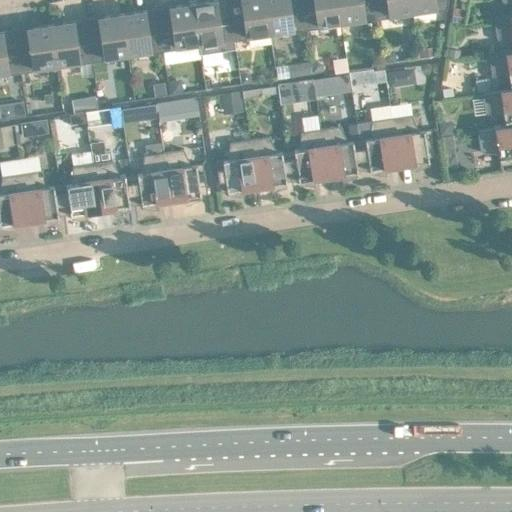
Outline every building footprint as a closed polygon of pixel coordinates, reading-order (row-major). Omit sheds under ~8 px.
[(196,0),(192,1),(198,40),(220,37),(220,41),(234,39),(228,0),(196,0)] [(228,0),(234,39),(248,37),(247,33),(269,30),(264,0),(228,0)] [(264,0),(269,30),(291,27),(292,30),(305,28),(301,0),(264,0)] [(301,0),(305,28),(341,23),(337,0),(301,0)] [(337,0),(341,23),(377,18),(373,0),(337,0)] [(373,0),(377,18),(390,16),(390,12),(412,9),(410,0),(373,0)] [(410,0),(412,9),(433,5),(434,9),(446,7),(447,0),(410,0)] [(159,5),(156,5),(163,49),(177,47),(176,44),(198,40),(192,1),(176,3),(176,2),(174,2),(174,5),(159,7),(159,5)] [(137,9),(121,11),(127,51),(149,48),(149,51),(163,49),(156,5),(154,5),(154,8),(139,10),(139,8),(136,8),(137,9)] [(452,5),(450,18),(459,20),(462,7),(452,5)] [(87,15),(85,16),(92,60),(105,58),(105,54),(127,51),(121,11),(105,14),(105,13),(103,13),(103,15),(88,18),(87,15)] [(511,39),(511,14),(494,17),(497,37),(511,39)] [(65,19),(50,22),(56,62),(77,58),(78,62),(92,60),(85,16),(83,16),(83,18),(68,21),(67,18),(65,19)] [(16,26),(14,26),(21,71),(34,69),(34,65),(56,62),(50,22),(34,24),(34,23),(32,24),(32,26),(16,28),(16,26)] [(0,69),(6,69),(7,73),(21,71),(14,26),(12,27),(12,29),(0,30),(0,69)] [(419,48),(420,55),(432,54),(430,46),(419,48)] [(449,46),(448,54),(458,56),(459,48),(449,46)] [(388,49),(382,49),(383,60),(395,58),(394,53),(388,49)] [(509,76),(510,87),(511,88),(511,87),(511,50),(488,54),(491,75),(509,76)] [(316,58),(311,59),(312,70),(323,68),(322,63),(316,58)] [(372,66),(370,66),(372,81),(386,79),(384,67),(372,69),(372,66)] [(400,67),(386,69),(388,84),(402,82),(400,67)] [(240,72),(242,81),(251,80),(249,70),(240,72)] [(324,75),(313,76),(313,78),(315,93),(329,91),(326,74),(324,75)] [(291,79),(277,81),(277,83),(279,101),(293,99),(291,81),(291,79)] [(154,85),(155,93),(165,91),(164,84),(154,85)] [(241,88),(243,96),(262,93),(260,85),(241,88)] [(452,85),(442,86),(443,95),(453,93),(452,85)] [(503,114),(505,124),(505,125),(511,124),(511,87),(511,88),(510,87),(483,91),(486,112),(503,114)] [(222,92),(221,91),(223,107),(242,104),(240,89),(238,89),(222,92)] [(95,94),(71,97),(73,110),(97,107),(95,94)] [(196,95),(156,101),(158,115),(159,119),(199,113),(196,95)] [(8,101),(0,101),(0,116),(10,115),(8,101)] [(133,104),(121,106),(123,120),(135,118),(133,104)] [(84,109),(69,111),(71,121),(86,119),(85,111),(84,109)] [(411,113),(391,116),(398,163),(410,161),(414,169),(428,163),(427,158),(428,158),(427,155),(434,154),(434,151),(430,127),(418,129),(411,113)] [(46,116),(37,118),(38,119),(39,131),(48,130),(46,118),(46,116)] [(369,136),(358,138),(362,165),(369,164),(369,167),(370,167),(371,172),(386,173),(387,164),(398,163),(391,116),(372,119),(369,136)] [(445,119),(438,119),(439,132),(452,131),(452,125),(445,119)] [(340,123),(320,126),(327,173),(339,171),(343,180),(357,174),(356,169),(357,169),(356,165),(362,165),(358,138),(347,139),(340,123)] [(511,124),(505,125),(505,124),(477,128),(480,149),(498,151),(500,163),(511,161),(511,124)] [(298,147),(287,148),(291,175),(297,174),(298,178),(299,177),(299,182),(314,184),(315,175),(327,173),(320,126),(300,129),(298,147)] [(269,134),(249,137),(256,184),(268,182),(272,190),(285,184),(285,180),(286,179),(285,176),(291,175),(287,148),(276,150),(269,134)] [(256,184),(249,137),(229,140),(227,157),(215,159),(220,189),(221,189),(220,186),(226,185),(226,188),(227,188),(228,193),(243,195),(244,186),(256,184)] [(103,138),(89,140),(92,160),(111,158),(110,147),(104,148),(103,138)] [(183,147),(163,150),(170,197),(182,195),(186,203),(200,197),(199,192),(200,192),(199,189),(205,188),(205,191),(207,191),(202,161),(190,163),(183,147)] [(141,170),(130,172),(134,199),(140,198),(141,201),(142,201),(142,206),(157,207),(158,198),(170,197),(163,150),(143,153),(141,170)] [(458,171),(455,152),(442,154),(445,173),(458,171)] [(111,158),(92,160),(99,207),(111,205),(115,214),(129,208),(128,203),(129,203),(128,199),(134,199),(130,172),(119,174),(112,157),(111,158)] [(70,181),(59,183),(63,209),(69,208),(70,212),(71,216),(86,218),(87,209),(99,207),(92,160),(72,163),(70,181)] [(41,168),(21,171),(28,218),(40,216),(44,224),(57,218),(57,214),(57,213),(57,210),(63,209),(59,183),(48,184),(41,168)] [(28,218),(21,171),(1,174),(0,183),(0,226),(15,229),(16,220),(28,218)]
